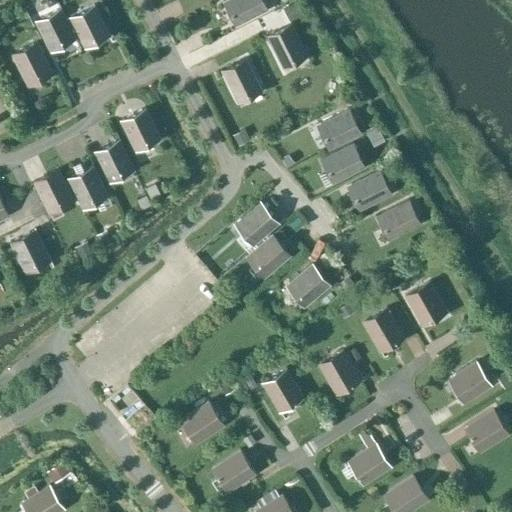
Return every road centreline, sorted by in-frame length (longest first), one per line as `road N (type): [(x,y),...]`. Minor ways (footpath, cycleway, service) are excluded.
road 1 (residential): [(70,381),(57,359),(63,325),(227,193),(226,162)]
road 2 (residential): [(330,511),(299,460),(398,392),(435,452)]
road 3 (residential): [(174,61),(105,94),(81,124),(0,157)]
road 4 (residential): [(173,511),(70,381)]
road 5 (residential): [(329,237),(260,156),(226,162)]
